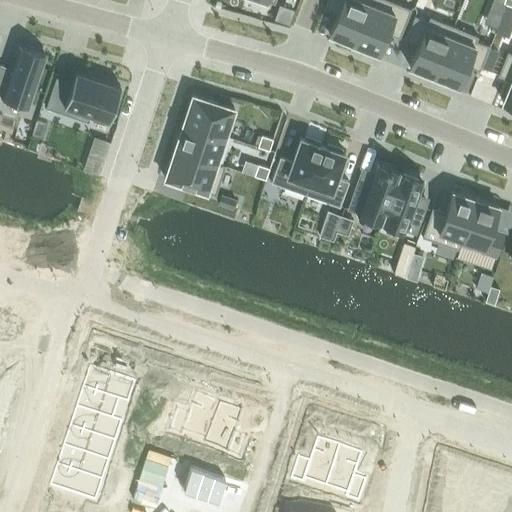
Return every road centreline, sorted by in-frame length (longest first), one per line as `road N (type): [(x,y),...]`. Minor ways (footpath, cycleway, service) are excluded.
road 1 (residential): [(511,158),(292,69),(169,41)]
road 2 (residential): [(80,302),(169,41)]
road 3 (residential): [(80,302),(302,377)]
road 4 (residential): [(10,511),(80,302)]
road 5 (residential): [(169,41),(24,0)]
road 6 (residential): [(258,511),(302,377)]
road 7 (residential): [(398,409),(511,447)]
